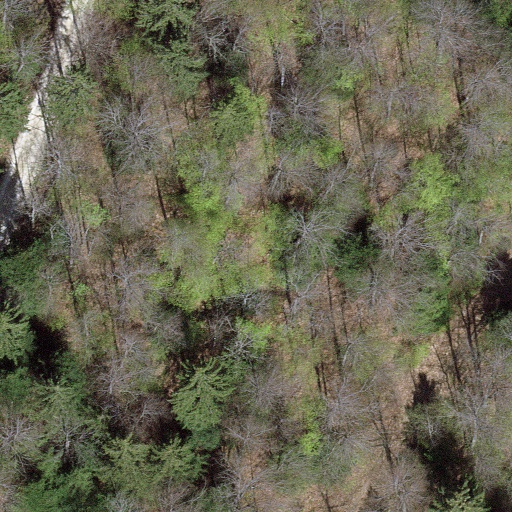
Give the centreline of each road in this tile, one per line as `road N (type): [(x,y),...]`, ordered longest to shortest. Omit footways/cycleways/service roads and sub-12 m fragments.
road 1 (track): [(372,511),(439,375),(511,273)]
road 2 (track): [(76,0),(0,215)]
